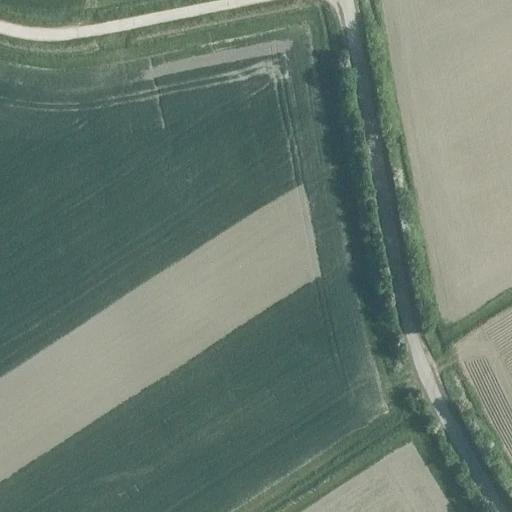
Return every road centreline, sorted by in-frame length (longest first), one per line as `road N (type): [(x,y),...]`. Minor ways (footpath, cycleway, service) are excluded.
road 1 (unclassified): [(499,511),(417,352),(344,0)]
road 2 (unclassified): [(256,0),(67,35),(0,28)]
